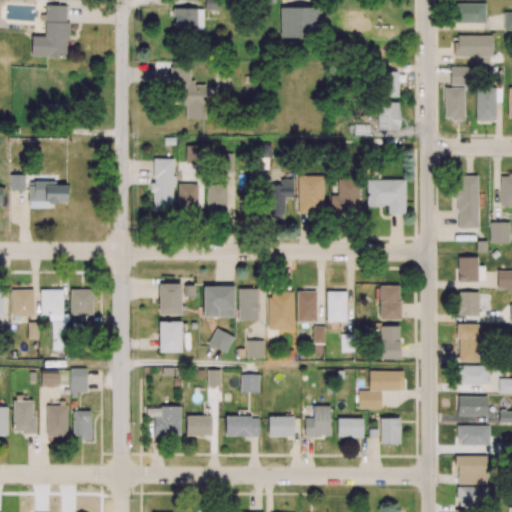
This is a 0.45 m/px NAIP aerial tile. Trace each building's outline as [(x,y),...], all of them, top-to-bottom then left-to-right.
[(219,10),(219,0),(204,0),(204,10),(219,10)] [(31,36),(30,56),(66,57),(67,6),(44,5),(44,36),(31,36)] [(279,37),(326,38),(326,15),(320,15),(320,7),(280,7),(279,37)] [(203,9),(173,8),(172,31),(202,32),(203,9)] [(185,119),(205,119),(205,98),(215,98),(214,85),(189,85),(189,66),(170,67),(171,104),(185,104),(185,119)] [(475,85),(475,119),(487,119),(487,117),(494,117),(494,85),(475,85)] [(38,114),(63,115),(64,103),(38,103),(38,114)] [(10,190),(24,190),(24,174),(10,174),(10,190)] [(365,178),(365,205),(382,205),(382,203),(386,203),(386,212),(404,212),(404,178),(365,178)] [(28,208),(49,208),(49,203),(66,203),(67,183),(28,182),(28,208)] [(475,239),(475,250),(485,250),(485,239),(475,239)] [(495,248),(490,252),(493,257),(499,253),(495,248)] [(511,269),(496,269),(496,286),(511,286),(511,269)] [(179,282),(157,282),(157,313),(180,313),(179,282)] [(232,285),(202,285),(202,315),(232,316),(232,285)] [(256,287),(237,287),(237,319),(256,319),(256,287)] [(10,289),(10,315),(32,315),(32,288),(10,289)] [(91,288),(69,288),(69,313),(91,313),(91,288)] [(296,290),(296,320),(315,320),(315,290),(296,290)] [(325,290),(325,320),(344,320),(344,290),(325,290)] [(270,296),(270,291),(290,291),(291,328),(266,328),(266,296),(270,296)] [(180,320),(157,320),(158,350),(180,350),(180,320)] [(215,327),(206,343),(223,352),(232,336),(215,327)] [(262,340),(245,339),(245,357),(262,357),(262,340)] [(206,369),(206,385),(218,385),(218,369),(206,369)] [(239,373),(239,390),(257,391),(257,374),(239,373)] [(511,377),(497,377),(497,391),(511,391),(511,377)] [(456,394),(456,413),(486,413),(486,395),(456,394)] [(312,435),(303,435),(303,416),(312,416),(312,404),(328,404),(328,425),(329,425),(329,434),(312,434),(312,435)] [(511,409),(498,409),(497,420),(511,420),(511,409)] [(185,414),(185,434),(210,434),(210,414),(185,414)] [(267,415),(267,434),(292,434),(292,415),(267,415)] [(459,438),(459,443),(488,443),(488,423),(455,423),(455,438),(459,438)]
